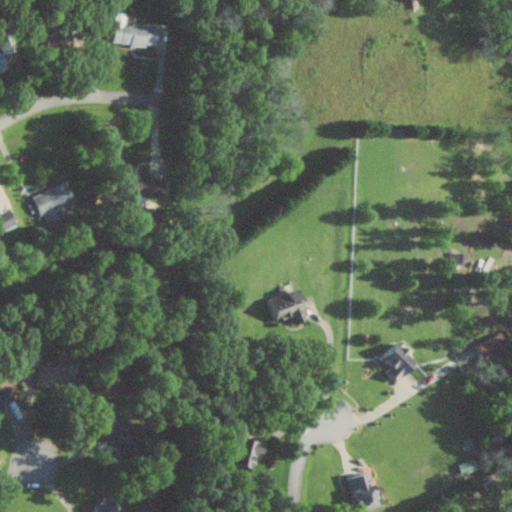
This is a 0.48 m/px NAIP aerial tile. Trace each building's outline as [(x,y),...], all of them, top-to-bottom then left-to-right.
[(157,24),(122,24),(122,11),(110,11),(109,43),(157,44),(157,24)] [(73,201),(65,179),(48,185),(49,189),(33,195),(40,215),(44,214),(48,222),(64,216),(60,206),(73,201)] [(0,210),(0,230),(19,223),(12,205),(0,210)] [(310,320),(302,288),(266,297),(272,320),(293,315),(295,324),(310,320)] [(393,366),(389,370),(399,381),(418,364),(400,343),(385,356),(393,366)] [(54,365),(36,364),(35,385),(71,386),(72,354),(54,354),(54,365)] [(0,406),(10,393),(0,386),(0,406)] [(134,451),(113,402),(97,409),(118,458),(134,451)] [(232,463),(256,468),(258,457),(263,458),(267,441),(238,435),(232,463)] [(350,478),(362,511),(384,503),(377,483),(372,485),(367,471),(350,478)] [(114,511),(119,502),(102,494),(93,511),(114,511)]
